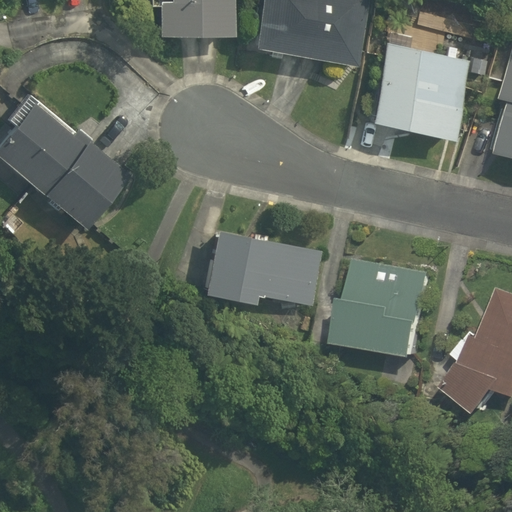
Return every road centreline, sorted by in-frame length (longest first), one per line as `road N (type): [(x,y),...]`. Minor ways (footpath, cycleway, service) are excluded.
road 1 (track): [(216,143),(161,239),(129,327),(138,369),(268,481),(263,503),(251,511)]
road 2 (residential): [(511,225),(278,173),(195,138)]
